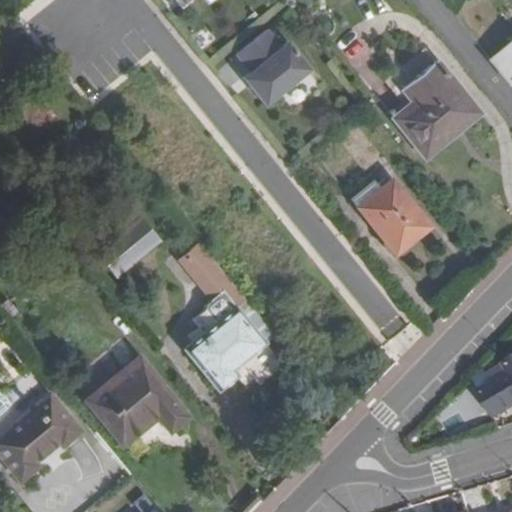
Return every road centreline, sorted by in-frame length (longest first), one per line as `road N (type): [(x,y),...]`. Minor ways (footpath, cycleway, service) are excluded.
road 1 (tertiary): [(319,486),(511,284)]
road 2 (residential): [(511,451),(408,481),(319,486)]
